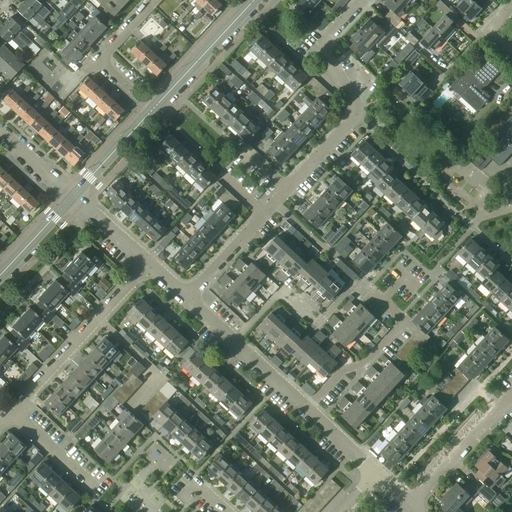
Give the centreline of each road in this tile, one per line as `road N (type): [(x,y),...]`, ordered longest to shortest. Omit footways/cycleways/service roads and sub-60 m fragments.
road 1 (residential): [(187,300),(353,115),(354,98),(317,49)]
road 2 (residential): [(12,412),(148,267)]
road 3 (residential): [(306,409),(342,372),(368,361),(403,321),(368,291)]
road 4 (residential): [(156,0),(101,59),(152,110)]
road 5 (secondary): [(152,110),(253,0)]
road 6 (residential): [(411,503),(511,395)]
